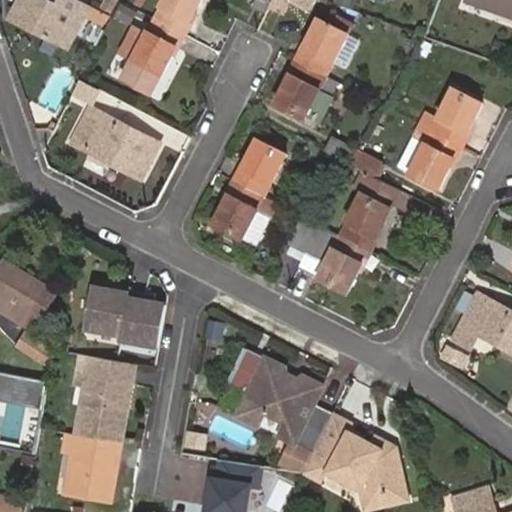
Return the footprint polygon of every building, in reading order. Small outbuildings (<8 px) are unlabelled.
[(33,0),(30,6),(23,2),(11,24),(40,42),(63,0),(33,0)] [(109,27),(118,0),(102,0),(94,22),(109,27)] [(154,80),(167,57),(160,53),(172,33),(179,36),(187,22),(179,18),(182,13),(190,17),(199,0),(161,0),(139,40),(127,33),(113,57),(128,65),(116,85),(143,100),(154,80)] [(254,0),(249,11),(261,17),(269,0),(254,0)] [(288,0),(272,0),(267,10),(279,17),(288,1),(288,0)] [(310,0),(288,0),(288,1),(304,11),(310,0)] [(511,0),(468,0),(464,10),(511,27),(511,0)] [(187,22),(190,17),(182,13),(179,18),(187,22)] [(317,23),(305,45),(313,49),(303,68),(291,90),(283,86),(271,107),(300,123),(324,79),(346,39),(352,27),(339,20),(333,31),(317,23)] [(160,53),(167,57),(179,36),(172,33),(160,53)] [(313,49),(305,45),(295,64),(303,68),(313,49)] [(303,68),(295,64),(283,86),(291,90),(303,68)] [(463,127),(470,132),(483,109),(454,93),(407,178),(436,193),(449,171),(442,166),(453,147),(463,127)] [(66,145),(133,180),(152,147),(85,112),(72,135),(66,145)] [(460,151),(470,132),(463,127),(453,147),(460,151)] [(347,168),(356,152),(330,138),(321,154),(347,168)] [(248,169),(238,187),(226,210),(218,206),(207,228),(235,243),(250,217),(262,224),(273,205),(260,198),(282,158),(253,143),(241,164),(248,169)] [(449,171),(460,151),(453,147),(442,166),(449,171)] [(368,179),(372,181),(381,165),(356,152),(347,168),(368,179)] [(231,184),(238,187),(248,169),(241,164),(231,184)] [(346,268),(356,249),(367,230),(375,235),(388,213),(397,194),(372,181),(368,179),(359,197),(338,236),(316,225),(296,214),(281,242),(300,254),(321,265),(314,279),(343,295),(355,273),(346,268)] [(226,210),(238,187),(231,184),(218,206),(226,210)] [(262,224),(250,217),(235,243),(248,249),(262,224)] [(367,230),(356,249),(365,253),(375,235),(367,230)] [(365,253),(356,249),(346,268),(355,273),(365,253)] [(321,265),(300,254),(293,268),(314,279),(321,265)] [(0,289),(9,273),(0,268),(0,267),(0,289)] [(41,292),(9,273),(0,289),(0,317),(20,329),(41,292)] [(157,347),(165,304),(131,298),(132,292),(96,285),(88,331),(123,337),(122,342),(157,347)] [(511,313),(475,293),(449,337),(469,351),(479,337),(511,355),(511,313)] [(210,318),(206,334),(223,339),(227,323),(210,318)] [(22,338),(15,351),(36,362),(44,350),(22,338)] [(266,354),(248,345),(230,381),(248,391),(266,354)] [(314,415),(328,384),(302,372),(300,376),(288,370),(290,365),(266,354),(248,391),(235,416),(262,429),(268,415),(283,423),(276,437),(298,448),(314,415)] [(126,449),(138,371),(78,360),(74,389),(84,390),(76,441),(112,447),(126,449)] [(1,398),(45,405),(48,388),(4,380),(1,398)] [(317,458),(335,426),(314,415),(298,448),(317,458)] [(317,458),(309,471),(357,505),(358,511),(407,511),(396,470),(348,445),(354,436),(335,426),(317,458)] [(189,448),(205,451),(208,436),(192,432),(189,448)] [(109,469),(112,447),(76,441),(72,440),(62,500),(107,508),(112,476),(109,469)] [(309,471),(317,458),(298,448),(290,463),(308,473),(309,471)] [(269,469),(216,461),(209,511),(258,511),(261,493),(266,493),(269,469)] [(459,511),(493,511),(486,489),(463,495),(467,509),(459,511)] [(0,511),(7,511),(25,511),(27,496),(0,492),(0,511)]
